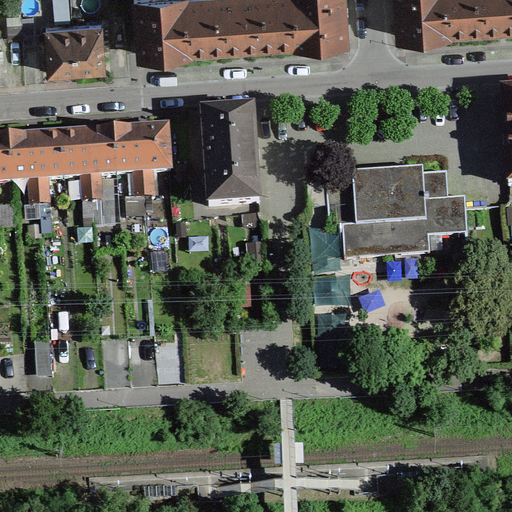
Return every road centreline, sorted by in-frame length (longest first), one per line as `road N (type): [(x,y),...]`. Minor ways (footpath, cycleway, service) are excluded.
road 1 (residential): [(0,103),(376,77)]
road 2 (residential): [(376,77),(511,68)]
